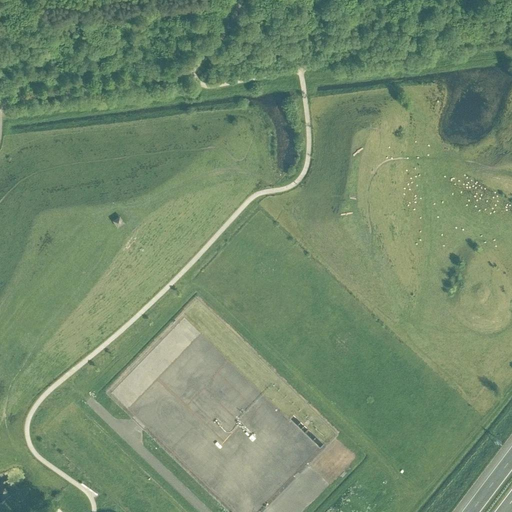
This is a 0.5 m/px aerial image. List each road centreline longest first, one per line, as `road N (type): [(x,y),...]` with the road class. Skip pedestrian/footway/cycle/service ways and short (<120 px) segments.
road 1 (track): [(300,68),(264,85),(0,113)]
road 2 (track): [(511,36),(300,68)]
